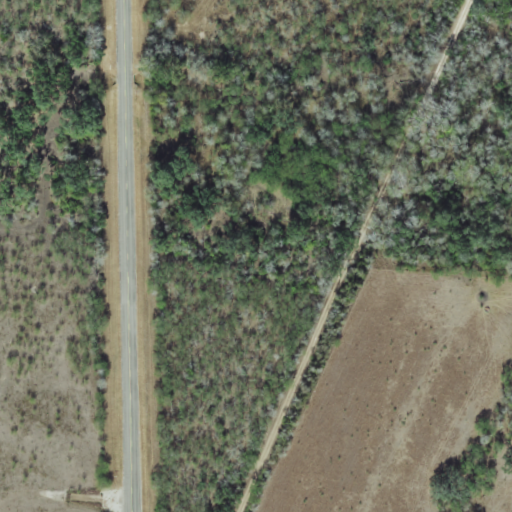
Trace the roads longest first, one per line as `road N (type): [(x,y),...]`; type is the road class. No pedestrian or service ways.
road 1 (residential): [(242,511),(471,0)]
road 2 (tertiary): [(137,511),(125,0)]
